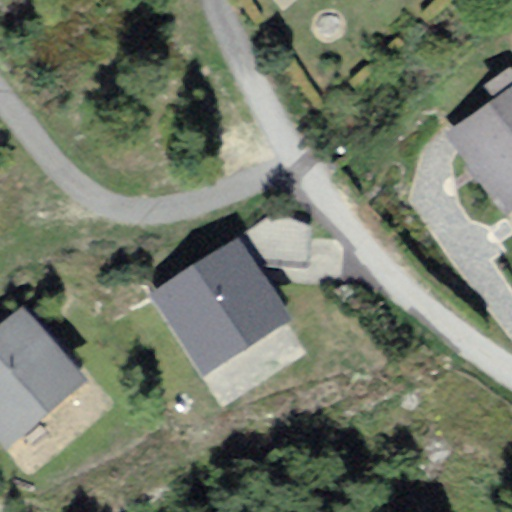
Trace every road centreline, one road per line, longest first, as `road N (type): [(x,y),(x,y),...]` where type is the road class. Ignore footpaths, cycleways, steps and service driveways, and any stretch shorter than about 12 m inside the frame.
road 1 (residential): [(0,92),(95,203),(134,214),(196,206),(294,165)]
road 2 (residential): [(294,165),(397,288),(511,365)]
road 3 (residential): [(219,0),(294,165)]
